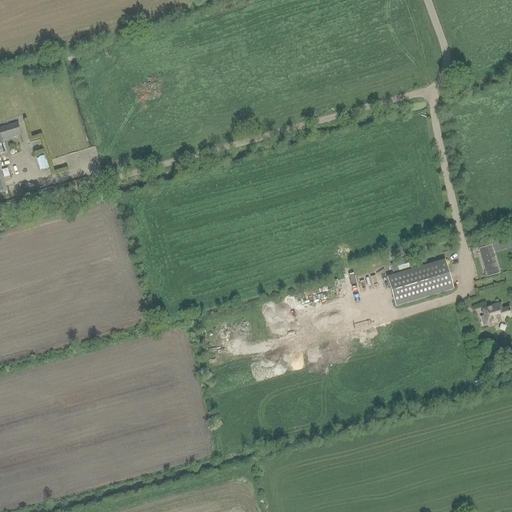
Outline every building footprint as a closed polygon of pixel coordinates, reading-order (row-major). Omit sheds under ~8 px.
[(1,140),(20,135),(17,123),(0,128),(0,153),(5,152),(1,140)] [(487,278),(500,274),(491,246),(479,250),(487,278)] [(398,260),(401,269),(413,265),(410,256),(398,260)] [(453,289),(445,259),(386,277),(395,306),(453,289)] [(502,309),(500,303),(482,308),(487,326),(505,320),(505,319),(511,317),(508,307),(502,309)] [(484,373),(478,375),(479,382),(486,380),(484,373)]
